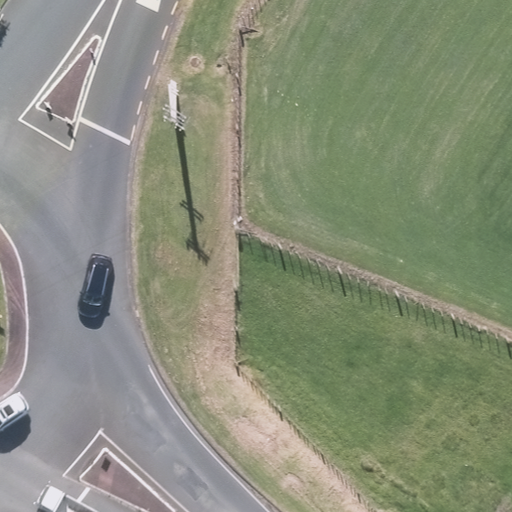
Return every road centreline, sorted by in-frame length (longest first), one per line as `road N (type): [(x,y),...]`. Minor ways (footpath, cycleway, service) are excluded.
road 1 (secondary): [(135,0),(69,248)]
road 2 (secondary): [(74,336),(214,511)]
road 3 (secondary): [(74,336),(54,417),(3,464)]
